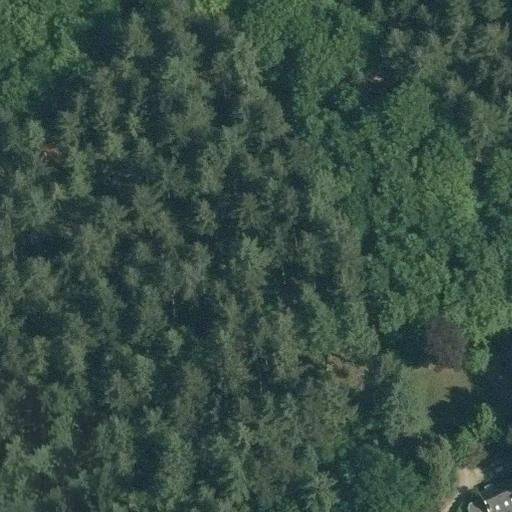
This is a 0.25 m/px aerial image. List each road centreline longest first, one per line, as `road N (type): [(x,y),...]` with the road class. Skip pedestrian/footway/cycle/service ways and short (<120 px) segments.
road 1 (track): [(411,383),(219,0)]
road 2 (track): [(244,0),(511,284)]
road 3 (track): [(511,303),(411,383),(452,476),(453,511)]
road 4 (track): [(0,109),(124,0)]
